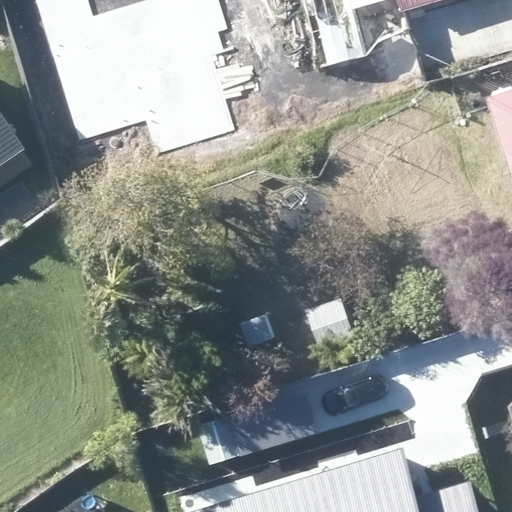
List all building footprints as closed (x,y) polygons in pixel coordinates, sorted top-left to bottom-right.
[(306,0),(323,66),(364,55),(350,0),(306,0)] [(511,85),(497,90),(504,112),(511,139),(511,85)] [(0,156),(28,137),(0,96),(0,156)] [(344,294),(310,307),(327,350),(320,353),(326,368),(368,351),(344,294)] [(268,312),(234,323),(240,347),(276,337),(268,312)] [(489,383),(485,369),(472,328),(399,351),(402,360),(323,387),(336,427),(415,402),(416,407),(489,383)] [(511,360),(511,328),(482,338),(491,368),(511,360)] [(319,431),(307,394),(288,401),(300,437),(319,431)] [(98,511),(85,494),(59,511),(98,511)]
